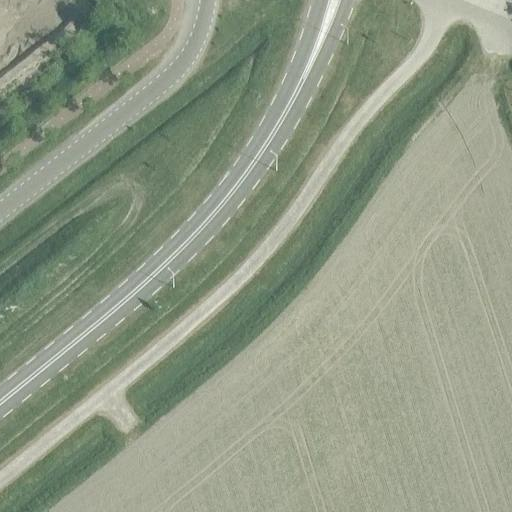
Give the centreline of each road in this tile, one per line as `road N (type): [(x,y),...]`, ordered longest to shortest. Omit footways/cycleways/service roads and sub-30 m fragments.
road 1 (track): [(0,480),(275,241),(366,113),(424,49),(443,1)]
road 2 (secondary): [(0,403),(206,222),(305,79),(333,0)]
road 3 (unclassified): [(0,213),(187,54),(203,0)]
